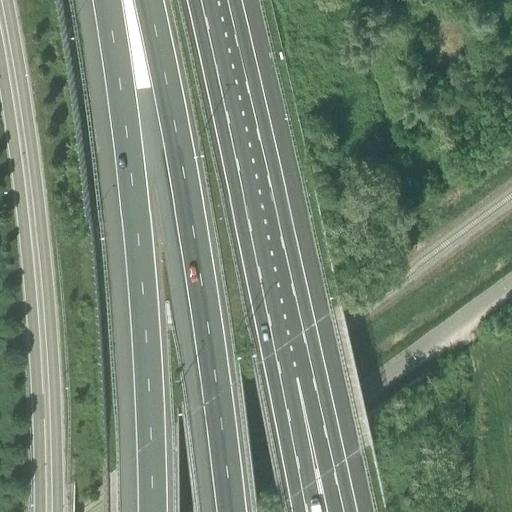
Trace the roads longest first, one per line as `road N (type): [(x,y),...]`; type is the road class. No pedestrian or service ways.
road 1 (motorway): [(147,0),(189,208),(233,511)]
road 2 (secondary): [(56,511),(33,135),(7,0)]
road 3 (motorway): [(114,0),(136,209),(152,511)]
road 4 (secondary): [(0,80),(27,274),(38,511)]
road 5 (unclassified): [(205,511),(511,281)]
road 6 (motorway): [(283,330),(214,0)]
road 7 (motorway): [(344,511),(331,452),(283,330)]
road 8 (motorway): [(308,511),(283,330)]
